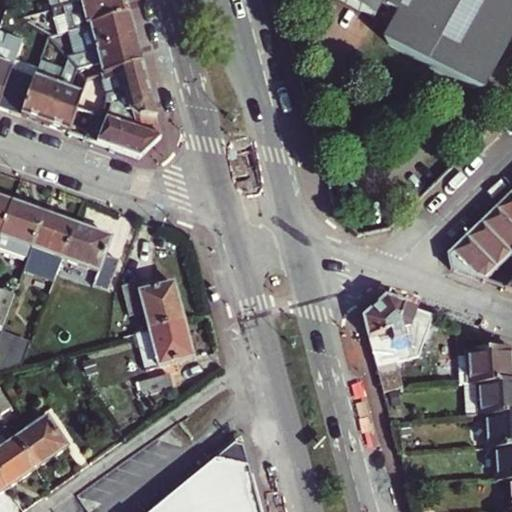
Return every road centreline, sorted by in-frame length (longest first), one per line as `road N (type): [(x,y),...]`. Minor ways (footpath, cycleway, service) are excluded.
road 1 (primary): [(368,511),(296,243)]
road 2 (residential): [(265,353),(39,511)]
road 3 (primary): [(296,243),(227,0)]
road 4 (residential): [(0,137),(229,219)]
road 5 (primary): [(172,0),(229,219)]
road 6 (residential): [(387,273),(511,151)]
road 7 (primary): [(265,353),(307,511)]
road 8 (primary): [(229,219),(265,353)]
road 9 (tertiary): [(387,273),(511,314)]
